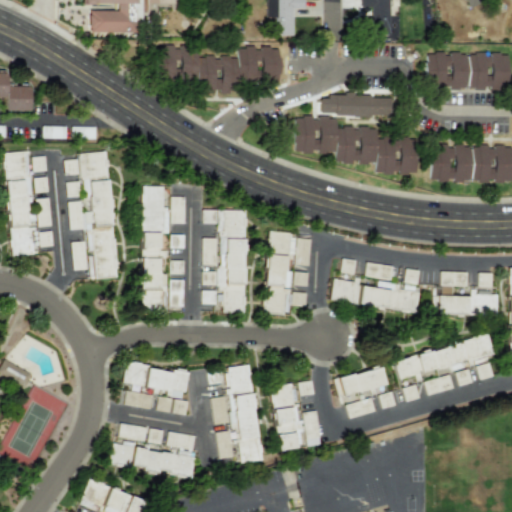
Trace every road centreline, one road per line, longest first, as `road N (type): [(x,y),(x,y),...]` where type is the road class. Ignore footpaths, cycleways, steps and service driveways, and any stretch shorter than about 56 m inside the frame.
road 1 (secondary): [(0,28),(202,150),(292,192),(377,215),(511,225)]
road 2 (residential): [(34,511),(86,436),(95,385),(61,313),(0,283)]
road 3 (residential): [(86,356),(149,335),(328,338)]
road 4 (residential): [(202,150),(253,106),(332,71),(386,70)]
